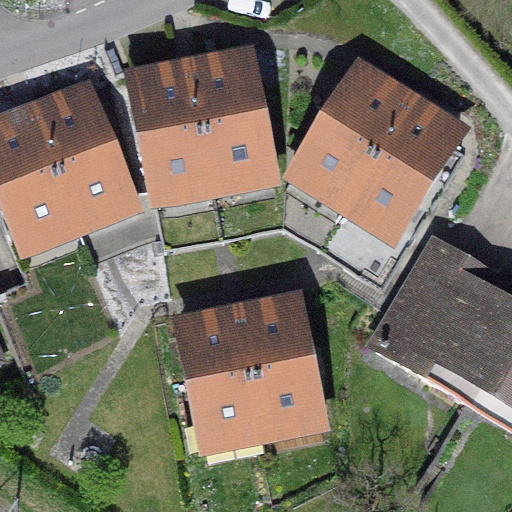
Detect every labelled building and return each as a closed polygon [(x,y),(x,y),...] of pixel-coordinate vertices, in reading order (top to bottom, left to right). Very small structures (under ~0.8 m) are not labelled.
[(255,66),(191,79),(211,181),(275,168),(255,66)] [(300,164),(353,197),(411,106),(358,73),(300,164)] [(153,192),(211,181),(191,79),(133,91),(153,192)] [(88,98),(33,122),(76,222),(131,199),(88,98)] [(465,140),(411,106),(353,197),(407,231),(465,140)] [(0,219),(13,249),(76,222),(33,122),(0,135),(0,219)] [(511,432),(511,318),(478,299),(491,275),(435,244),(373,355),(511,432)] [(298,312),(239,323),(258,423),(317,412),(298,312)] [(192,435),(258,423),(239,323),(173,336),(192,435)]
